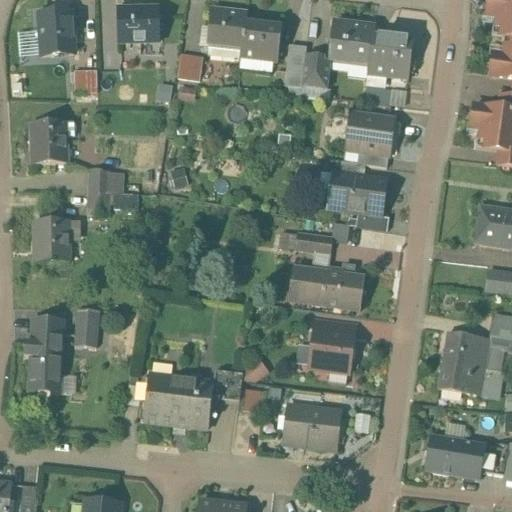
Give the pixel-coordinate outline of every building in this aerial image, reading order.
[(511,0),(487,0),(486,17),(493,18),(491,37),(503,39),(503,38),(511,39),(511,0)] [(158,11),(143,11),(142,9),(132,10),(132,11),(117,11),(118,46),(159,45),(158,11)] [(246,17),(211,13),(207,46),(241,50),(242,50),(245,28),(246,17)] [(71,15),(38,17),(40,42),(39,43),(40,59),(74,57),(71,15)] [(373,31),(334,27),(330,61),(368,65),(369,65),(372,41),(373,31)] [(245,28),(242,50),(241,50),(240,60),(276,65),(280,32),(245,28)] [(511,39),(503,38),(503,39),(500,57),(493,56),(490,76),(511,79),(511,39)] [(412,45),(391,43),(372,41),(369,65),(368,65),(367,76),(407,80),(407,81),(408,81),(412,45)] [(303,50),(288,49),(285,87),(315,89),(317,61),(303,61),(303,50)] [(203,60),(180,57),(177,81),(199,84),(203,60)] [(13,61),(13,80),(32,80),(32,61),(13,61)] [(96,73),(73,74),(74,96),(97,95),(96,73)] [(511,100),(510,100),(510,99),(499,98),(497,113),(511,114),(511,100)] [(511,114),(497,113),(473,109),(470,129),(478,130),(475,149),(498,153),(511,154),(511,114)] [(394,122),(344,116),(344,121),(347,121),(348,119),(349,119),(345,153),(358,155),(388,159),(389,159),(394,122)] [(64,127),(31,128),(32,143),(30,143),(31,153),(32,152),(33,167),(66,166),(64,127)] [(511,154),(498,153),(496,168),(511,170),(511,154)] [(388,159),(358,155),(357,167),(365,168),(386,171),(388,159)] [(357,167),(341,165),(339,177),(363,180),(365,168),(357,167)] [(110,175),(88,174),(87,197),(109,197),(110,177),(110,175)] [(122,177),(110,177),(109,197),(121,197),(122,177)] [(363,180),(339,177),(337,191),(330,190),(327,212),(381,220),(386,183),(363,180)] [(109,197),(87,197),(86,219),(108,220),(109,197)] [(511,213),(497,212),(496,220),(479,217),(475,246),(511,250),(511,213)] [(68,265),(67,225),(34,226),(34,241),(33,241),(33,251),(35,251),(35,265),(68,265)] [(346,248),(349,229),(335,227),(332,245),(346,248)] [(331,239),(281,234),(279,250),(330,255),(331,239)] [(342,274),(328,272),(327,281),(323,309),(360,314),(364,281),(353,279),(354,269),(343,267),(342,274)] [(327,281),(317,279),(317,274),(294,271),(289,304),(323,309),(327,281)] [(485,294),(511,294),(511,271),(485,271),(485,294)] [(126,312),(116,354),(130,357),(140,315),(126,312)] [(99,314),(77,313),(76,326),(98,328),(99,314)] [(355,327),(315,322),(314,334),(353,339),(355,327)] [(63,325),(32,324),(31,346),(25,346),(24,358),(30,359),(28,394),(59,396),(63,325)] [(98,328),(76,326),(74,348),(96,350),(98,328)] [(353,339),(314,334),(312,350),(318,359),(317,371),(330,372),(328,385),(345,388),(347,375),(348,375),(353,339)] [(489,342),(447,335),(438,392),(497,401),(500,379),(484,376),(489,342)] [(249,384),(268,373),(258,358),(240,369),(249,384)] [(242,378),(213,374),(212,386),(210,402),(238,405),(240,392),(242,378)] [(212,386),(148,379),(143,425),(207,432),(210,402),(212,386)] [(263,395),(240,392),(238,405),(237,414),(260,417),(263,395)] [(339,415),(288,409),(283,449),(334,455),(339,415)] [(485,449),(430,439),(424,474),(479,483),(480,477),(485,449)] [(509,453),(485,449),(480,477),(504,480),(509,453)] [(7,511),(11,488),(0,486),(0,511),(7,511)] [(33,511),(36,490),(22,489),(19,511),(33,511)] [(119,511),(120,506),(83,502),(82,511),(119,511)]
